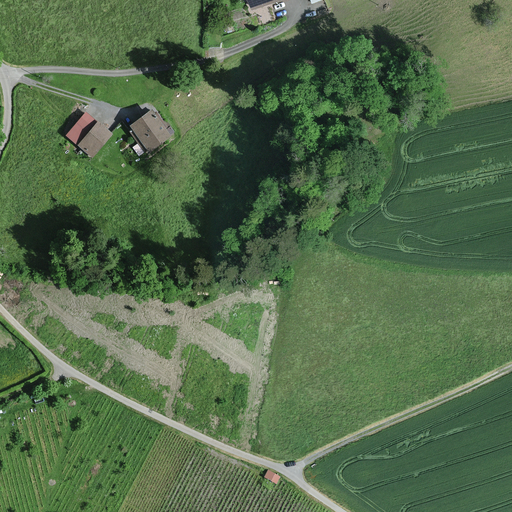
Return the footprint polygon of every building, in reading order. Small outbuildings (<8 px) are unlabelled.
[(278,0),(250,0),(253,9),(278,0)] [(329,10),(325,0),(323,0),(313,3),(317,15),(329,10)] [(167,136),(148,111),(127,127),(147,152),(167,136)] [(108,134),(85,115),(66,137),(90,157),(108,134)] [(280,477),(269,470),(265,477),(277,483),(280,477)]
